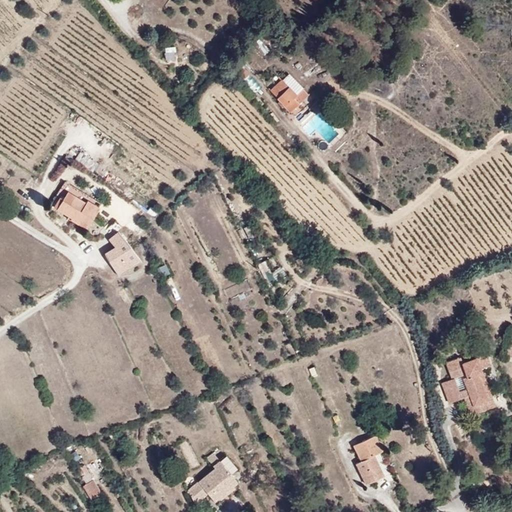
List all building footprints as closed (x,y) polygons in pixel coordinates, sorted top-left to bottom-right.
[(176,46),(165,46),(165,59),(176,59),(176,46)] [(229,76),(238,85),(245,77),(236,69),(229,76)] [(306,100),(298,90),(294,94),(282,80),(267,94),(288,117),(306,100)] [(80,153),(75,160),(93,172),(98,165),(80,153)] [(103,205),(64,182),(54,200),(56,201),(53,207),(71,218),(70,220),(88,231),(103,205)] [(127,250),(118,232),(123,229),(118,221),(105,229),(110,237),(107,238),(112,250),(102,254),(107,263),(113,275),(116,274),(136,265),(127,250)] [(238,273),(248,269),(242,258),(218,269),(224,280),(238,273)] [(246,292),(238,273),(224,280),(231,298),(246,292)] [(510,365),(511,360),(511,356),(505,353),(502,361),(510,365)] [(481,378),(479,374),(488,370),(482,356),(467,361),(469,365),(461,368),(460,366),(446,372),(450,383),(442,386),(449,405),(459,402),(460,397),(456,385),(466,381),(469,393),(465,399),(474,420),(488,415),(474,381),(481,378)] [(494,412),(481,378),(474,381),(488,415),(494,412)] [(469,393),(466,381),(456,385),(460,397),(459,402),(465,399),(469,393)] [(358,464),(367,486),(385,478),(375,456),(383,452),(376,436),(353,446),(361,462),(358,464)] [(213,466),(220,461),(213,453),(207,458),(213,466)] [(215,469),(189,490),(198,501),(208,493),(216,503),(236,487),(236,486),(238,484),(220,461),(213,466),(215,469)] [(89,483),(96,480),(88,465),(82,469),(89,483)] [(105,499),(96,480),(89,483),(82,486),(91,506),(105,499)]
